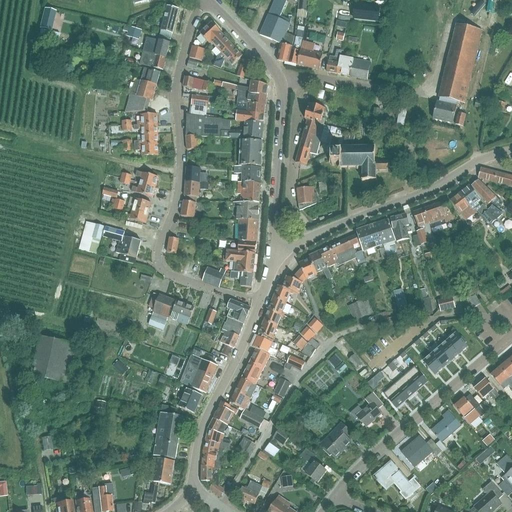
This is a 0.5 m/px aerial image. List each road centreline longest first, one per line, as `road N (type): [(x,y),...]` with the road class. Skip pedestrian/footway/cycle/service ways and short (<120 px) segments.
road 1 (residential): [(259,303),(173,276),(159,263),(178,208),(179,65),(205,3)]
road 2 (tertiary): [(276,249),(436,190),(511,152)]
road 3 (residential): [(336,493),(511,332)]
road 4 (tertiary): [(193,488),(209,408),(259,303)]
